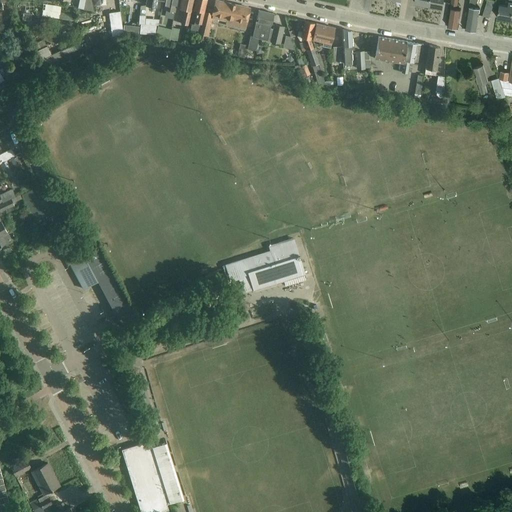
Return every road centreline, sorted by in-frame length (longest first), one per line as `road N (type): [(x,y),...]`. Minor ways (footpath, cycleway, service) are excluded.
road 1 (residential): [(120,511),(0,281)]
road 2 (residential): [(511,46),(265,0)]
